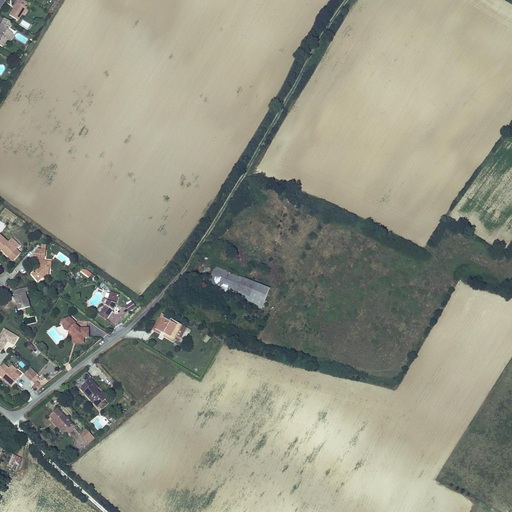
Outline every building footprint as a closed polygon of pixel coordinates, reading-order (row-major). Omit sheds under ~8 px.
[(18,20),(27,7),(25,6),(27,2),(23,0),(16,0),(16,1),(17,1),(9,14),(18,20)] [(9,39),(13,33),(8,30),(12,23),(4,17),(0,23),(0,44),(3,47),(7,40),(9,39)] [(1,236),(0,237),(0,247),(3,250),(5,248),(13,256),(11,258),(15,261),(22,254),(18,250),(19,249),(11,242),(10,243),(1,236)] [(13,256),(5,248),(3,250),(11,258),(13,256)] [(44,258),(34,257),(33,263),(40,263),(39,267),(41,267),(41,270),(38,270),(33,275),(39,282),(44,278),(44,276),(49,276),(49,269),(48,269),(48,262),(44,262),(44,258)] [(224,262),(218,259),(210,279),(265,301),(273,281),(224,262)] [(84,268),(81,272),(92,281),(95,277),(84,268)] [(27,288),(15,291),(20,310),(31,308),(29,301),(28,301),(26,295),(28,293),(27,288)] [(113,294),(110,302),(107,308),(101,317),(108,322),(114,313),(117,306),(120,297),(113,294)] [(80,329),(76,325),(78,323),(72,319),(66,320),(64,325),(66,331),(71,333),(72,331),(77,334),(77,341),(84,341),(84,338),(92,338),(91,328),(86,328),(80,329)] [(158,336),(161,337),(167,340),(165,344),(173,347),(182,329),(167,321),(165,325),(159,322),(158,324),(156,323),(150,335),(157,338),(158,336)] [(13,345),(17,337),(4,329),(0,335),(0,350),(1,351),(7,341),(13,345)] [(77,341),(77,334),(72,331),(71,333),(69,335),(73,336),(73,343),(85,343),(84,341),(77,341)] [(31,352),(35,349),(30,343),(26,346),(31,352)] [(0,369),(0,374),(4,377),(9,381),(12,377),(17,380),(23,373),(18,369),(19,368),(14,364),(10,369),(4,364),(0,369)] [(31,369),(25,376),(31,382),(37,375),(31,369)] [(99,385),(91,377),(86,371),(73,382),(79,388),(81,386),(97,403),(99,402),(102,406),(107,402),(103,398),(107,395),(104,392),(103,393),(97,387),(99,385)] [(76,425),(58,407),(51,414),(60,424),(58,426),(64,433),(72,426),(73,428),(76,425)] [(115,414),(111,410),(106,415),(109,419),(115,414)] [(93,422),(99,430),(104,426),(97,418),(93,422)] [(96,436),(87,427),(82,433),(89,440),(96,436)] [(12,449),(1,444),(0,447),(0,457),(8,461),(12,450),(12,449)] [(21,453),(12,450),(8,461),(17,465),(21,453)]
